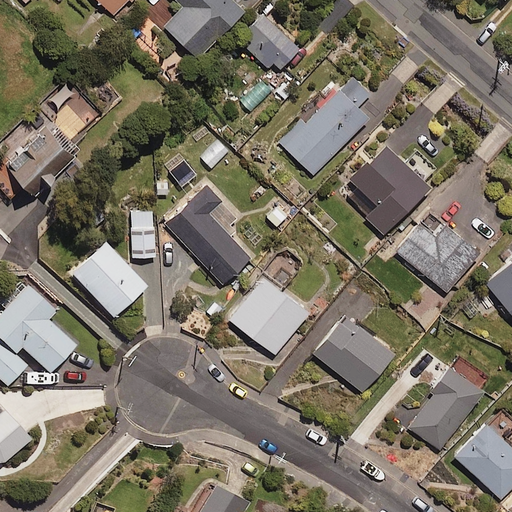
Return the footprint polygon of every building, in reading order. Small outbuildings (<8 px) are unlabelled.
[(98,0),(111,13),(124,0),(98,0)] [(176,0),(180,3),(161,25),(195,54),(239,3),(235,0),(176,0)] [(253,53),(242,65),(250,73),(261,62),(266,66),(271,61),(276,66),(297,43),(259,7),(238,30),(244,35),(239,40),(253,53)] [(369,91),(351,74),(339,86),(335,82),(278,140),(310,171),(367,113),(357,103),(369,91)] [(283,77),(271,89),(282,101),(294,89),(283,77)] [(64,150),(72,143),(53,126),(50,129),(44,124),(0,170),(0,173),(26,198),(68,154),(64,150)] [(403,161),(378,139),(345,175),(374,201),(363,214),(380,230),(425,181),(420,176),(431,165),(414,149),(403,161)] [(247,255),(229,235),(236,228),(229,221),(235,216),(203,181),(162,219),(219,281),(247,255)] [(274,200),(261,214),(274,226),(287,212),(274,200)] [(150,207),(127,208),(129,254),(152,253),(150,207)] [(475,248),(423,208),(392,248),(444,288),(475,248)] [(141,284),(99,240),(67,271),(109,314),(141,284)] [(272,352),(307,309),(281,288),(302,262),(281,246),(225,315),(272,352)] [(511,252),(482,279),(511,314),(511,252)] [(50,308),(12,275),(0,288),(0,380),(5,385),(24,364),(10,351),(16,344),(45,370),(70,342),(42,317),(50,308)] [(390,349),(340,310),(309,350),(359,389),(390,349)] [(480,384),(443,360),(426,386),(430,388),(405,425),(438,447),(480,384)] [(26,434),(0,409),(0,460),(1,460),(26,434)] [(511,479),(511,445),(481,419),(451,453),(498,495),(511,479)] [(233,511),(239,499),(204,483),(190,511),(233,511)] [(104,511),(106,508),(85,501),(81,511),(104,511)]
